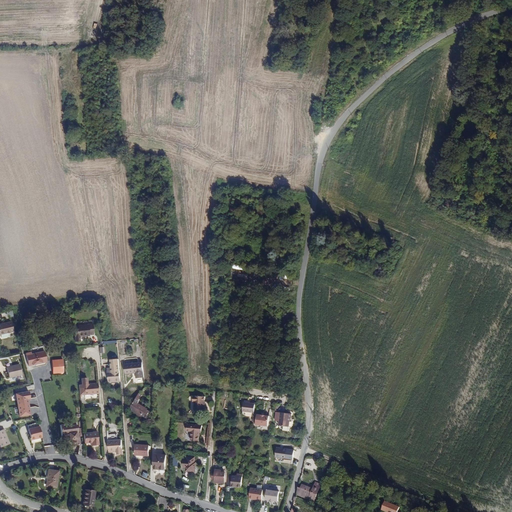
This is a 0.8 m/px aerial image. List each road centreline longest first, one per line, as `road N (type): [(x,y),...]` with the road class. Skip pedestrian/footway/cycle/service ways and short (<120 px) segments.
road 1 (unclassified): [(511,14),(400,72),(331,142),(302,303),(310,405)]
road 2 (residential): [(0,469),(73,457),(227,511)]
road 3 (residential): [(310,405),(146,385)]
road 4 (unclassified): [(307,448),(458,511)]
road 5 (track): [(364,177),(511,241)]
